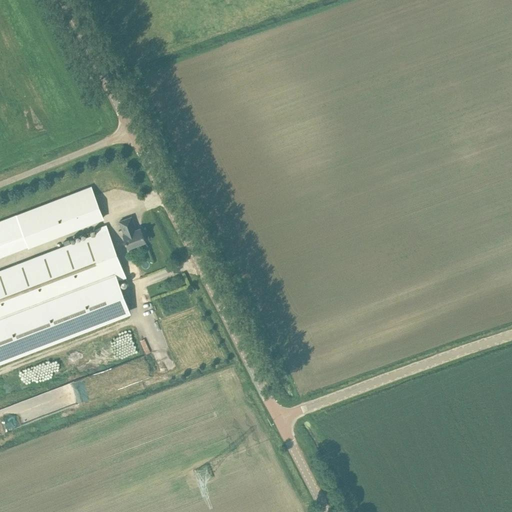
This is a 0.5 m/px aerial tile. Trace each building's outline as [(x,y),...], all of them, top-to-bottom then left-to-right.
[(39,207),(51,237),(103,218),(91,187),(39,207)] [(0,221),(0,256),(28,246),(16,216),(0,221)] [(119,221),(124,234),(123,235),(128,249),(146,242),(140,228),(136,230),(131,217),(119,221)] [(126,277),(108,230),(0,271),(0,360),(130,312),(118,280),(126,277)] [(143,278),(137,262),(127,266),(133,281),(143,278)] [(91,346),(98,368),(128,359),(135,382),(145,379),(138,355),(139,354),(133,333),(91,346)]
